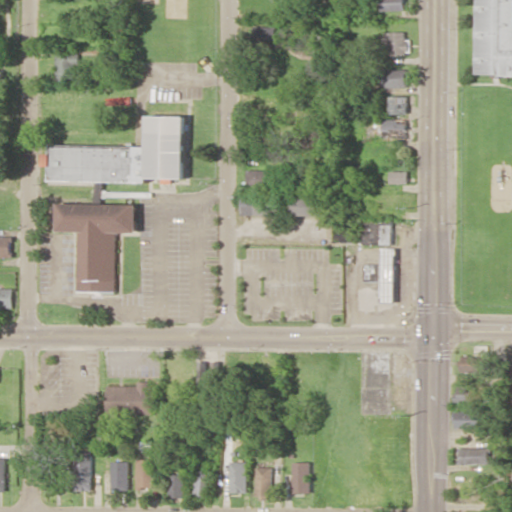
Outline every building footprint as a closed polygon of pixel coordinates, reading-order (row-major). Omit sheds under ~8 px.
[(380,0),(381,10),(406,9),(405,0),(380,0)] [(511,0),(478,0),(478,73),(511,73),(511,0)] [(276,26),(254,26),(254,38),(276,38),(276,26)] [(388,54),(409,53),(408,31),(387,31),(388,54)] [(57,54),(57,81),(75,80),(74,63),(80,63),(80,53),(57,54)] [(382,87),(408,86),(407,69),(382,70),(382,87)] [(391,113),(409,113),(409,95),(390,95),(391,113)] [(189,115),(150,115),(150,146),(54,145),(54,153),(47,153),(47,166),(53,166),(53,180),(150,181),(150,177),(188,177),(189,115)] [(384,137),(410,138),(411,119),(385,119),(384,137)] [(248,168),(247,186),(287,187),(288,170),(248,168)] [(392,170),(391,182),(409,183),(409,170),(392,170)] [(244,213),(282,215),(282,196),(245,195),(244,213)] [(293,214),(326,215),(326,196),(293,195),(293,214)] [(140,232),(140,203),(60,202),(60,231),(80,231),(79,291),(118,291),(118,232),(140,232)] [(393,219),(361,220),(362,244),(393,243),(393,219)] [(0,256),(13,256),(13,235),(0,235),(0,256)] [(398,247),(383,247),(383,264),(366,264),(366,281),(383,281),(382,301),(397,302),(398,247)] [(0,307),(16,307),(16,288),(0,287),(0,307)] [(461,355),(462,372),(488,371),(487,354),(461,355)] [(139,385),(108,385),(107,412),(156,413),(156,381),(139,380),(139,385)] [(458,385),(458,401),(479,401),(478,384),(458,385)] [(457,427),(482,427),(481,410),(456,410),(457,427)] [(463,463),(490,463),(490,447),(463,447),(463,463)] [(94,489),(93,453),(77,453),(78,489),(94,489)] [(8,457),(0,457),(0,489),(8,489),(8,457)] [(139,487),(158,487),(157,458),(138,459),(139,487)] [(131,461),(114,461),(113,489),(131,490),(131,461)] [(231,491),(248,492),(249,461),(231,461),(231,491)] [(294,492),(312,492),(311,461),(294,462),(294,492)] [(272,496),(273,467),(257,466),(257,495),(272,496)] [(211,497),(212,471),(195,470),(194,496),(211,497)] [(185,496),(185,473),(171,473),(170,496),(185,496)]
